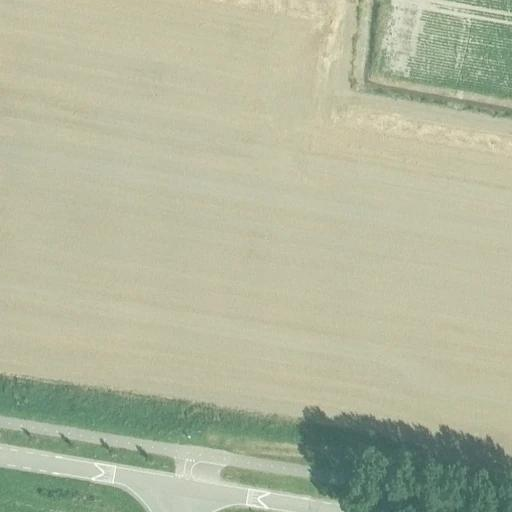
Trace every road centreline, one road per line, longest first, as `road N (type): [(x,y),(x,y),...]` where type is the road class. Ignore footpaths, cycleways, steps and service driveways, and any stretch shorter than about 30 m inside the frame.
road 1 (track): [(180,486),(188,453),(217,439),(407,455)]
road 2 (tertiary): [(0,455),(180,486)]
road 3 (tertiary): [(180,486),(335,511)]
